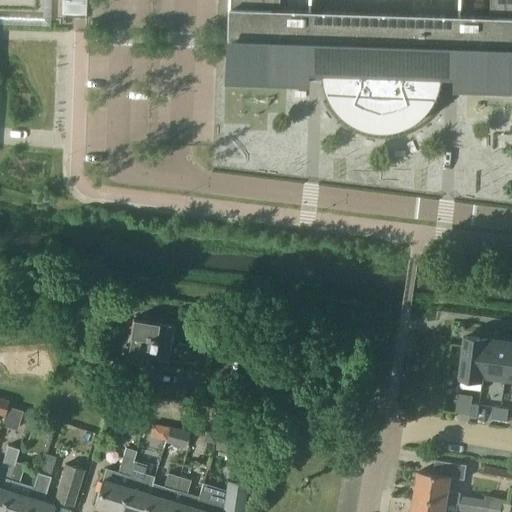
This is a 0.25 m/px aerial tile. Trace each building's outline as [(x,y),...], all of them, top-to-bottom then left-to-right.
[(85,14),(85,0),(61,0),(61,13),(85,14)] [(226,0),(225,80),(309,83),(309,69),(324,70),(327,89),(336,107),(351,121),(369,129),(389,130),(409,125),(425,113),(437,97),(441,85),(443,73),(457,74),(457,88),(511,89),(511,0),(490,0),(490,17),(459,16),(459,24),(446,23),(446,15),(281,10),(280,0),(226,0)] [(511,216),(511,166),(481,166),(480,216),(511,216)] [(147,357),(168,360),(174,326),(159,323),(159,322),(133,318),(130,336),(131,336),(126,360),(145,364),(147,357)] [(483,378),(488,339),(465,336),(460,375),(483,378)] [(505,376),(510,342),(488,339),(483,378),(484,378),(485,374),(505,376)] [(470,415),(477,416),(479,404),(472,403),(470,415)] [(0,427),(11,431),(17,410),(0,405),(0,427)] [(499,419),(501,407),(493,406),(491,418),(499,419)] [(509,409),(501,407),(499,419),(507,420),(509,409)] [(167,439),(170,424),(153,420),(153,421),(150,435),(167,439)] [(213,449),(234,453),(237,438),(217,433),(213,449)] [(0,507),(13,464),(18,447),(7,444),(0,469),(0,507)] [(116,511),(135,449),(125,446),(118,470),(106,467),(102,479),(101,479),(94,505),(116,511)] [(135,449),(117,511),(142,511),(148,493),(153,476),(142,473),(145,465),(133,461),(136,449),(135,449)] [(420,471),(416,496),(447,501),(459,503),(461,494),(461,491),(449,489),(451,476),(465,478),(467,463),(436,459),(434,473),(420,471)] [(53,499),(72,505),(83,469),(63,463),(53,499)] [(13,464),(0,507),(0,511),(23,511),(28,496),(29,496),(32,486),(21,482),(25,468),(13,464)] [(28,496),(23,511),(49,511),(52,503),(43,500),(51,475),(37,471),(32,486),(29,496),(28,496)] [(166,511),(178,475),(168,471),(160,496),(148,493),(142,511),(166,511)] [(178,475),(166,511),(192,511),(194,506),(195,507),(199,495),(187,491),(191,479),(178,475)] [(241,511),(246,483),(227,480),(224,499),(209,495),(212,486),(202,483),(199,495),(195,507),(194,506),(192,511),(241,511)] [(479,511),(482,497),(461,494),(459,503),(458,509),(475,511),(479,511)] [(416,496),(413,511),(445,511),(446,511),(454,511),(457,511),(458,509),(459,503),(447,501),(416,496)] [(503,501),(482,497),(479,511),(501,511),(503,502),(503,501)]
